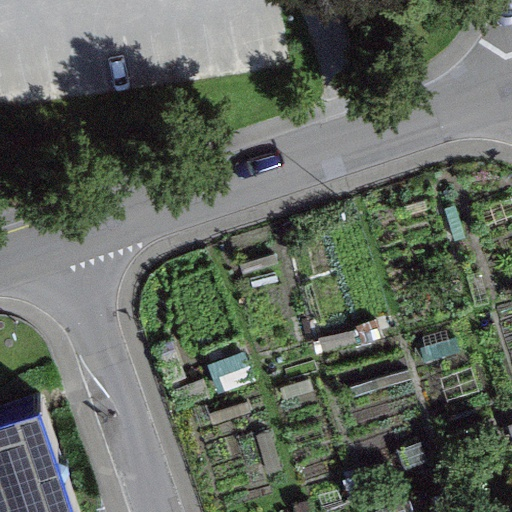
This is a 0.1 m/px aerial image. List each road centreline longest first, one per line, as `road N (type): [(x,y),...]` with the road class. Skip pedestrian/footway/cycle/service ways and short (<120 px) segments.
road 1 (tertiary): [(61,251),(511,91)]
road 2 (residential): [(61,251),(157,511)]
